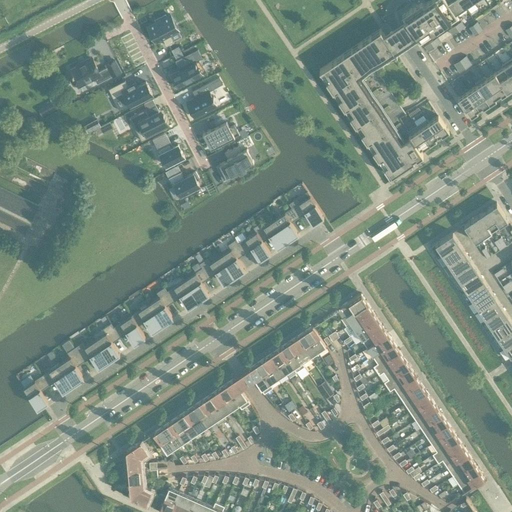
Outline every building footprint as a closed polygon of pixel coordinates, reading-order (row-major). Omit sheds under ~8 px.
[(455,12),(447,0),(429,0),(423,5),(419,7),(417,4),(402,14),(419,40),(458,15),(455,12)] [(447,0),(455,12),(464,6),(460,0),(447,0)] [(157,21),(148,25),(156,42),(159,40),(163,38),(166,45),(174,41),(170,34),(179,30),(174,22),(170,14),(167,16),(166,13),(159,16),(155,18),(155,19),(156,19),(157,21)] [(409,135),(408,136),(401,141),(356,75),(394,49),(380,29),(319,70),(390,175),(414,159),(413,158),(416,156),(417,158),(422,154),(409,135)] [(179,46),(172,49),(174,55),(181,51),(179,46)] [(182,69),(173,74),(178,85),(185,81),(186,82),(207,71),(199,59),(195,61),(190,53),(192,52),(192,51),(184,55),(175,60),(175,61),(177,60),(182,69)] [(120,69),(114,58),(106,62),(107,65),(98,69),(92,58),(70,70),(74,77),(71,79),(70,81),(73,86),(74,86),(78,84),(79,86),(94,78),(96,81),(120,69)] [(502,64),(503,66),(511,78),(511,59),(511,58),(502,64)] [(503,66),(494,72),(508,92),(511,89),(511,78),(503,66)] [(494,72),(486,78),(498,96),(500,95),(502,96),(508,92),(494,72)] [(475,82),(476,84),(490,104),(496,100),(495,98),(498,96),(486,78),(485,76),(475,82)] [(125,79),(109,88),(114,98),(121,95),(127,107),(152,93),(146,81),(137,86),(135,82),(129,85),(125,79)] [(196,96),(187,101),(195,117),(217,106),(213,98),(214,98),(214,96),(213,97),(209,90),(213,89),(209,82),(193,90),(196,96)] [(476,84),(467,91),(479,109),(482,107),(483,109),(490,104),(476,84)] [(479,109),(467,91),(458,97),(471,117),(478,112),(477,111),(479,109)] [(147,108),(129,117),(136,130),(143,126),(148,137),(162,130),(161,128),(169,124),(163,115),(162,116),(161,116),(158,110),(150,114),(147,108)] [(438,115),(429,121),(428,122),(438,137),(441,135),(442,136),(449,131),(438,115)] [(426,118),(417,125),(430,145),(437,140),(436,138),(438,137),(428,122),(429,121),(426,118)] [(212,128),(203,132),(207,140),(211,148),(213,147),(231,138),(240,134),(234,123),(232,124),(229,125),(227,120),(223,122),(217,125),(214,119),(209,121),(212,128)] [(406,132),(408,136),(409,135),(422,154),(423,154),(420,149),(422,147),(423,149),(430,145),(417,125),(406,132)] [(223,170),(219,172),(224,181),(231,178),(231,177),(230,176),(231,175),(247,167),(246,165),(254,161),(247,148),(253,145),(249,137),(238,143),(239,145),(231,149),(224,152),(228,159),(219,164),(223,170)] [(170,143),(158,149),(166,165),(184,155),(178,143),(172,147),(170,143)] [(181,171),(169,177),(178,196),(185,192),(186,195),(195,190),(194,188),(200,185),(197,179),(199,178),(198,176),(196,171),(194,172),(184,177),(181,171)] [(0,186),(0,219),(25,232),(38,205),(0,186)] [(292,207),(298,217),(307,211),(314,220),(322,214),(322,215),(323,214),(310,194),(300,201),(297,197),(289,203),(292,207)] [(488,207),(501,226),(509,221),(497,202),(488,207)] [(298,217),(292,207),(284,212),(274,219),(287,238),(296,232),(290,222),(298,217)] [(501,226),(488,207),(480,213),(493,232),(501,226)] [(493,232),(480,213),(472,218),(485,237),(493,232)] [(485,237),(472,218),(464,224),(476,243),(485,237)] [(287,238),(274,219),(264,225),(261,221),(254,226),(263,240),(272,235),(278,244),(287,238)] [(263,240),(254,226),(253,227),(256,231),(246,237),(239,242),(246,252),(254,247),(260,256),(268,250),(269,251),(270,250),(263,240)] [(441,252),(459,241),(453,231),(435,243),(441,252)] [(246,252),(239,242),(236,238),(228,244),(231,248),(221,255),(234,274),(243,268),(237,259),(246,252)] [(459,241),(441,252),(448,262),(465,250),(459,241)] [(454,271),(471,259),(465,250),(448,262),(454,271)] [(234,274),(221,255),(210,261),(208,257),(200,263),(202,267),(209,277),(218,271),(225,280),(234,274)] [(471,259),(454,271),(460,280),(478,269),(471,259)] [(209,277),(202,267),(195,272),(185,279),(198,298),(207,292),(201,283),(209,277)] [(478,269),(460,280),(466,290),(484,278),(478,269)] [(473,299),(490,287),(484,278),(466,290),(473,299)] [(167,290),(174,300),(183,295),(189,304),(198,298),(185,279),(175,285),(167,290)] [(174,300),(167,290),(165,286),(157,291),(159,296),(149,303),(162,322),(171,316),(165,307),(174,300)] [(479,308),(496,297),(490,287),(473,299),(479,308)] [(340,307),(345,315),(366,301),(361,293),(340,307)] [(485,318),(503,306),(496,297),(479,308),(485,318)] [(351,323),(372,309),(366,301),(345,315),(351,323)] [(162,322),(149,303),(139,309),(132,314),(138,324),(147,319),(153,328),(162,322)] [(503,306),(485,318),(491,327),(509,315),(503,306)] [(356,331),(377,317),(372,309),(351,323),(356,331)] [(138,324),(132,314),(131,314),(131,315),(121,321),(114,326),(120,336),(129,331),(135,340),(143,334),(144,335),(145,334),(138,324)] [(498,336),(511,326),(511,319),(509,315),(491,327),(498,336)] [(362,339),(383,325),(377,317),(356,331),(362,339)] [(97,340),(98,342),(109,358),(118,352),(112,342),(120,336),(114,326),(111,322),(103,327),(106,332),(96,339),(97,340)] [(312,325),(304,331),(318,351),(326,345),(312,325)] [(367,347),(388,333),(383,325),(362,339),(367,347)] [(511,326),(498,336),(504,346),(511,340),(511,326)] [(339,336),(335,330),(329,334),(333,341),(339,336)] [(296,336),(310,356),(318,351),(304,331),(296,336)] [(372,355),(393,341),(388,333),(367,347),(372,355)] [(288,342),(304,366),(305,366),(302,361),(310,356),(296,336),(288,342)] [(97,340),(96,339),(85,345),(83,341),(75,346),(84,361),(93,355),(99,364),(109,358),(98,342),(97,340)] [(374,366),(399,349),(393,341),(372,355),(377,363),(373,365),(374,366)] [(280,347),(296,371),(304,366),(288,342),(280,347)] [(73,382),(82,376),(76,366),(84,361),(75,346),(67,351),(70,356),(60,362),(73,382)] [(272,352),(286,372),(293,367),(296,371),(280,347),(272,352)] [(379,374),(404,357),(399,349),(374,366),(379,374)] [(264,358),(278,378),(286,372),(272,352),(264,358)] [(384,382),(409,365),(404,357),(379,374),(383,371),(388,379),(384,381),(384,382)] [(256,363),(272,387),(273,387),(270,383),(278,378),(264,358),(256,363)] [(42,374),(49,385),(58,379),(64,388),(73,382),(60,362),(50,369),(49,369),(42,374)] [(272,387),(256,363),(248,369),(264,393),(272,387)] [(390,390),(415,373),(409,365),(384,382),(390,390)] [(399,395),(420,381),(415,373),(390,390),(394,387),(399,395)] [(49,385),(42,374),(34,379),(34,380),(24,387),(37,406),(38,405),(46,400),(40,390),(49,385)] [(226,384),(242,408),(250,402),(234,378),(226,384)] [(405,403),(425,389),(420,381),(399,395),(405,403)] [(218,389),(231,409),(239,404),(241,408),(242,408),(226,384),(218,389)] [(231,409),(218,389),(210,394),(223,414),(231,409)] [(410,411),(431,397),(425,389),(405,403),(410,411)] [(202,400),(215,420),(218,424),(226,418),(223,414),(210,394),(202,400)] [(415,419),(436,405),(431,397),(410,411),(415,419)] [(194,405),(207,425),(215,420),(202,400),(194,405)] [(186,410),(199,431),(207,425),(194,405),(186,410)] [(421,427),(442,413),(436,405),(415,419),(421,427)] [(178,416),(191,436),(199,431),(186,410),(178,416)] [(321,412),(329,424),(333,422),(325,410),(321,412)] [(426,435),(447,421),(442,413),(421,427),(426,435)] [(170,421),(183,441),(191,436),(178,416),(170,421)] [(162,426),(175,447),(183,441),(170,421),(162,426)] [(431,443),(452,429),(447,421),(426,435),(431,443)] [(388,423),(376,431),(378,435),(390,427),(388,423)] [(175,447),(162,426),(153,432),(167,452),(175,447)] [(433,454),(458,437),(452,429),(431,443),(436,451),(432,453),(433,454)] [(244,449),(247,447),(239,435),(236,437),(244,449)] [(438,462),(463,445),(458,437),(433,454),(438,462)] [(148,452),(140,441),(127,450),(131,496),(146,503),(151,491),(143,487),(141,457),(148,452)] [(447,467),(468,453),(463,445),(438,462),(442,459),(447,467)] [(453,475),(474,461),(468,453),(447,467),(453,475)] [(458,483),(479,469),(474,461),(453,475),(458,483)] [(485,477),(479,469),(458,483),(464,491),(485,477)] [(154,505),(153,506),(159,509),(166,511),(168,511),(178,491),(169,487),(165,496),(159,493),(154,505)] [(291,501),(297,488),(293,487),(288,500),(291,501)] [(391,502),(383,490),(379,493),(387,505),(391,502)] [(178,491),(168,511),(179,511),(187,494),(179,491),(178,491)] [(187,494),(179,511),(189,511),(196,498),(188,495),(187,494)] [(196,498),(189,511),(200,511),(205,502),(198,499),(196,498)] [(470,502),(467,498),(460,503),(463,507),(470,502)] [(213,506),(210,511),(221,511),(222,510),(223,510),(225,506),(219,503),(215,501),(213,506)] [(205,502),(200,511),(210,511),(213,506),(207,503),(205,502)]
